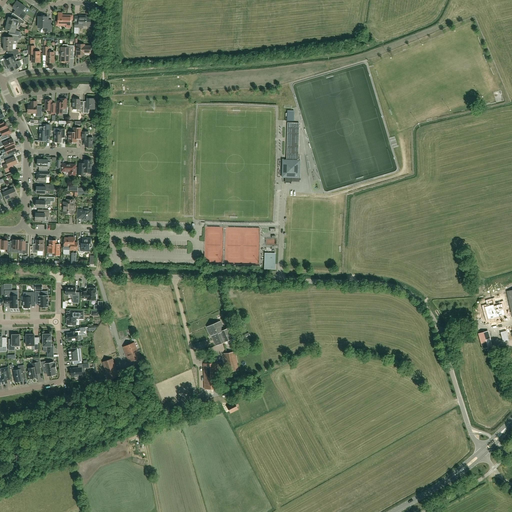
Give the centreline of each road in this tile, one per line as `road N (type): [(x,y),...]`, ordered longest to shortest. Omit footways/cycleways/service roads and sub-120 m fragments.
road 1 (unclassified): [(479,449),(433,318),(402,290),(117,274)]
road 2 (track): [(105,0),(98,266)]
road 3 (residential): [(57,321),(61,379),(0,394)]
